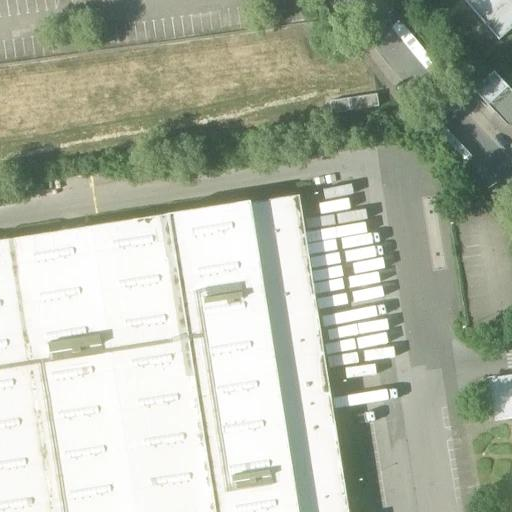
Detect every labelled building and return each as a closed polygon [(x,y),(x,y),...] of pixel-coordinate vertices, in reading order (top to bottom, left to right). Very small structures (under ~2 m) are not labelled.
[(511,0),(461,0),(498,42),(511,28),(511,0)] [(511,94),(507,89),(487,107),(507,127),(511,127),(511,94)] [(378,108),(376,96),(347,100),(349,113),(378,108)] [(347,100),(329,103),(331,115),(349,113),(347,100)] [(347,511),(297,196),(0,242),(0,511),(347,511)] [(511,511),(511,375),(486,379),(490,421),(511,419),(511,511)]
